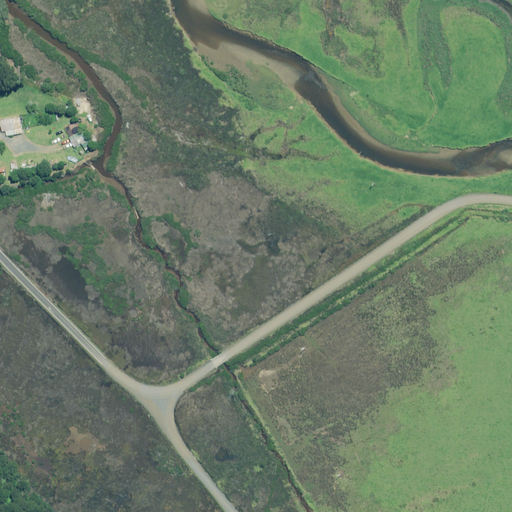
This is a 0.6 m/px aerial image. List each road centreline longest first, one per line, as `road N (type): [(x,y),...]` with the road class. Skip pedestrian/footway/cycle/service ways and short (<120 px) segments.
road 1 (unclassified): [(511,199),(451,206),(154,404)]
road 2 (unclassified): [(0,252),(154,404)]
